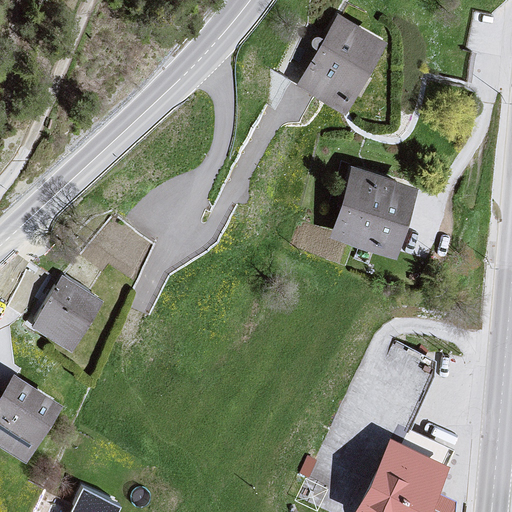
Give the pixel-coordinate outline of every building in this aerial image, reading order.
[(346,16),(301,83),(354,117),(397,47),(346,16)] [(429,181),(346,167),(332,251),(406,269),(429,181)] [(43,331),(80,354),(107,304),(70,280),(43,331)] [(33,459),(61,409),(24,381),(0,437),(33,459)] [(392,432),(354,509),(357,511),(430,511),(451,463),(392,432)] [(79,476),(64,511),(108,511),(117,491),(79,476)]
